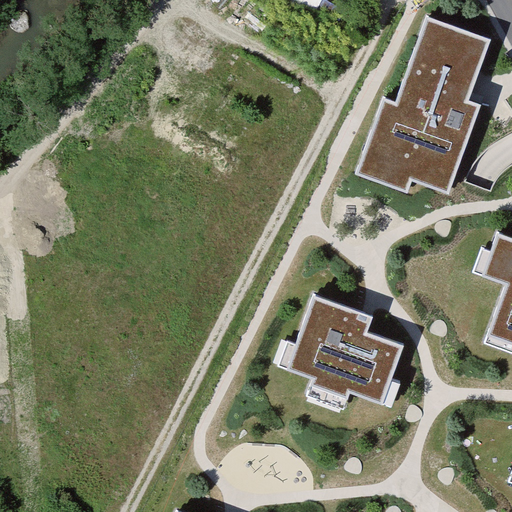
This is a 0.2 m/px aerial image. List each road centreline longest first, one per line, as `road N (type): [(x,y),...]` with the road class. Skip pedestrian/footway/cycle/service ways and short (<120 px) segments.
road 1 (track): [(130,511),(391,0)]
road 2 (track): [(161,0),(0,194)]
road 3 (track): [(189,0),(341,97)]
